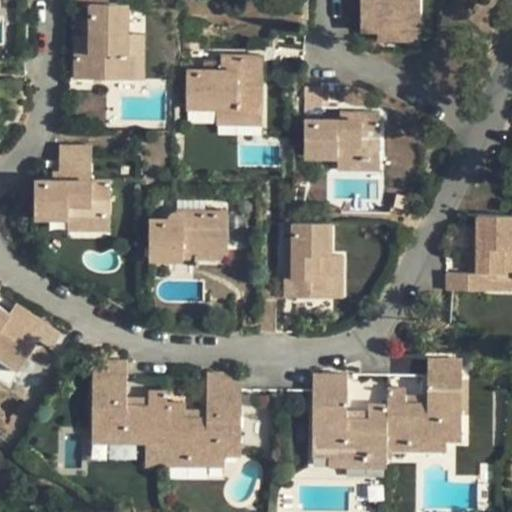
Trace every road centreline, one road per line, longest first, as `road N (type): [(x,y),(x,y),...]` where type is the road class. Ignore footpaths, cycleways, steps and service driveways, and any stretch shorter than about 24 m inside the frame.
road 1 (residential): [(0,241),(39,296),(171,355),(288,359),(381,331),(487,126)]
road 2 (residential): [(487,126),(346,55),(329,24),(329,0)]
road 3 (residential): [(0,173),(35,142),(50,96),(48,0)]
